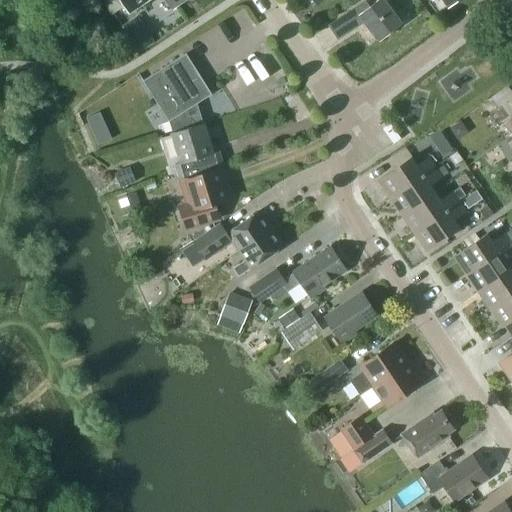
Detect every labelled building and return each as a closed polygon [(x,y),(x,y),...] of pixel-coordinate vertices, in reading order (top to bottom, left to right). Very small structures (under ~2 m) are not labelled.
[(187,0),(117,0),(127,15),(142,6),(150,0),(165,0),(172,10),(187,0)] [(378,42),(401,26),(382,0),(381,0),(369,8),(364,2),(329,27),(338,41),(364,23),(378,42)] [(431,0),(433,2),(434,0),(441,0),(448,8),(458,0),(431,0)] [(130,38),(139,52),(154,42),(145,28),(130,38)] [(169,123),(172,133),(202,124),(196,105),(211,96),(201,79),(186,56),(143,83),(169,123)] [(175,166),(178,174),(221,160),(218,153),(213,154),(204,124),(203,125),(202,124),(172,133),(172,135),(171,135),(180,164),(175,166)] [(111,138),(106,126),(92,132),(98,144),(111,138)] [(511,137),(498,146),(508,161),(511,158),(511,137)] [(454,165),(462,159),(457,151),(449,157),(454,165)] [(378,182),(390,200),(442,164),(441,163),(444,161),(438,152),(417,166),(412,158),(378,182)] [(224,170),(221,160),(178,174),(188,207),(178,210),(184,230),(218,219),(214,205),(227,201),(218,171),(224,170)] [(272,216),(328,187),(317,164),(260,193),(272,216)] [(431,186),(449,174),(442,164),(390,200),(402,217),(436,194),(431,186)] [(115,172),(121,188),(136,182),(130,166),(115,172)] [(117,196),(123,215),(141,209),(135,189),(117,196)] [(476,191),(463,201),(468,208),(481,199),(476,191)] [(402,217),(414,234),(459,203),(452,193),(441,201),(436,194),(402,217)] [(466,213),(459,203),(414,234),(426,252),(460,229),(455,221),(466,213)] [(231,244),(238,253),(271,231),(258,212),(225,235),(219,225),(192,243),(205,262),(231,244)] [(249,269),(250,270),(250,271),(283,248),(271,231),(238,253),(243,261),(233,268),(239,276),(249,269)] [(454,258),(466,276),(511,245),(505,235),(494,243),(488,235),(454,258)] [(466,276),(478,294),(511,270),(507,263),(511,259),(511,245),(466,276)] [(301,285),(311,300),(325,291),(322,287),(345,271),(330,249),(283,282),(276,271),(250,289),(260,304),(284,288),(288,294),(301,285)] [(188,250),(166,264),(179,283),(200,269),(188,250)] [(511,270),(478,294),(490,311),(511,296),(511,270)] [(243,323),(252,300),(229,291),(220,315),(243,323)] [(192,293),(182,295),(184,303),(194,301),(192,293)] [(376,317),(361,295),(325,320),(342,345),(356,336),(353,332),(376,317)] [(511,296),(490,311),(503,329),(511,322),(511,296)] [(278,318),(285,328),(299,318),(292,308),(278,318)] [(322,330),(310,312),(281,332),(294,350),(322,330)] [(511,355),(498,365),(511,384),(511,336),(510,338),(511,340),(511,355)] [(359,368),(362,372),(350,380),(360,394),(372,386),(374,389),(409,364),(395,344),(359,368)] [(340,359),(315,376),(323,388),(348,371),(340,359)] [(422,385),(409,364),(374,389),(387,409),(422,385)] [(433,415),(402,437),(417,459),(449,438),(447,436),(454,431),(441,413),(434,417),(433,415)] [(373,434),(361,415),(339,430),(333,434),(345,453),(352,448),(373,434)] [(352,448),(363,463),(393,444),(382,429),(373,434),(352,448)] [(444,487),(455,503),(487,480),(471,457),(447,474),(439,462),(419,476),(433,495),(444,487)] [(509,511),(504,503),(491,511),(509,511)]
